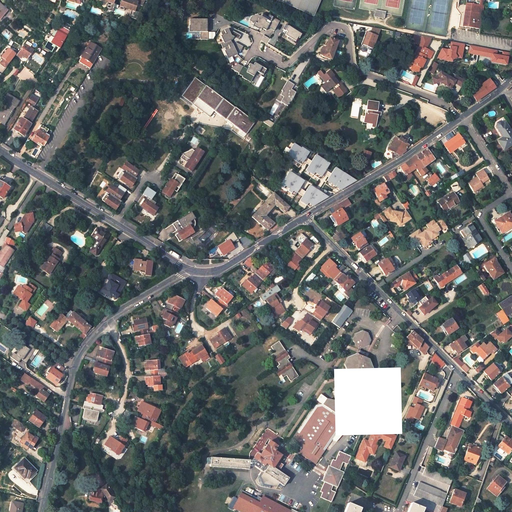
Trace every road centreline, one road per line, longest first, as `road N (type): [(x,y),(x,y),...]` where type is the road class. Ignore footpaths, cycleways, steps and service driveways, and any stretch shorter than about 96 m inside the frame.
road 1 (unclassified): [(41,511),(81,350),(118,312),(188,269)]
road 2 (unclassified): [(332,245),(511,422)]
road 3 (unclassified): [(304,217),(410,153),(511,77)]
road 4 (unclassified): [(188,269),(0,150)]
